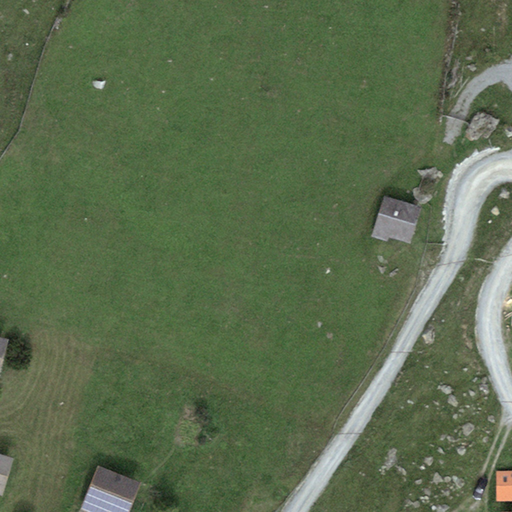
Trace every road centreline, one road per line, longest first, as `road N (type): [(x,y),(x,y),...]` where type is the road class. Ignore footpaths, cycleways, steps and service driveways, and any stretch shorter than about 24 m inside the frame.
road 1 (unclassified): [(511,173),(479,180),(467,196),(450,261),(392,382),(303,511)]
road 2 (unclassified): [(511,396),(488,334),(493,288),(511,258)]
